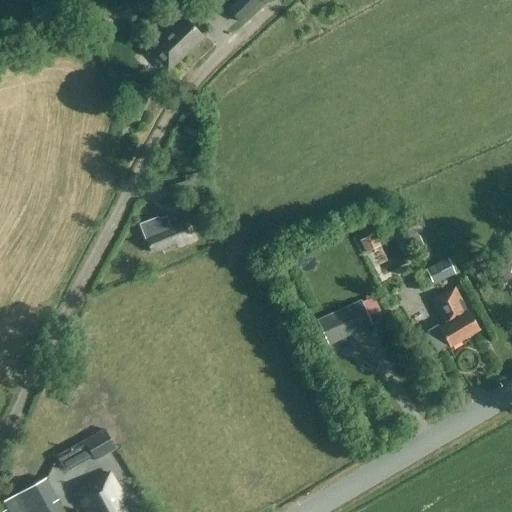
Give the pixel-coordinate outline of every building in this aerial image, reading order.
[(238,0),(227,11),(238,23),(258,4),(254,0),(238,0)] [(182,19),(147,53),(167,74),(202,40),(182,19)] [(184,178),(188,194),(208,189),(204,173),(184,178)] [(195,241),(188,224),(170,231),(165,220),(158,223),(157,220),(140,227),(151,255),(177,244),(179,248),(195,241)] [(381,231),(389,244),(405,235),(397,221),(381,231)] [(472,248),(450,260),(457,274),(479,262),(472,248)] [(447,259),(425,270),(433,286),(454,275),(447,259)] [(436,355),(448,348),(449,350),(479,332),(467,313),(466,314),(453,290),(429,303),(437,319),(439,318),(444,327),(439,330),(437,327),(424,335),(436,355)] [(316,321),(328,346),(371,326),(360,301),(316,321)] [(104,432),(84,443),(96,463),(115,451),(104,432)] [(125,511),(122,504),(125,502),(111,475),(76,493),(86,511),(125,511)] [(61,511),(44,481),(12,499),(19,511),(61,511)]
